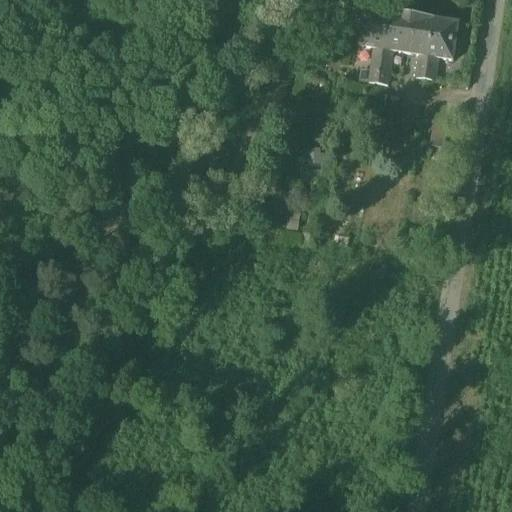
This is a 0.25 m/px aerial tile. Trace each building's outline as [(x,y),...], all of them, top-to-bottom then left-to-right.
[(388,15),(365,12),(359,49),(374,51),(384,52),(389,15),(388,15)] [(412,18),(389,15),(384,52),(393,54),(406,56),(412,18)] [(434,22),(412,18),(406,56),(419,58),(429,59),(434,22)] [(458,26),(435,23),(435,22),(434,22),(429,59),(438,61),(453,63),(458,26)] [(384,52),(374,51),(372,63),(382,65),(384,52)] [(393,54),(384,52),(382,65),(391,66),(393,54)] [(429,59),(419,58),(418,67),(418,68),(416,81),(425,82),(429,59)] [(438,61),(429,59),(425,82),(435,84),(436,74),(437,73),(438,61)] [(382,65),(372,63),(371,74),(380,75),(382,65)] [(391,66),(382,65),(380,75),(390,77),(391,66)] [(380,75),(371,74),(369,86),(378,87),(380,75)] [(390,77),(380,75),(378,87),(388,88),(390,77)] [(353,112),(340,110),(339,122),(354,124),(356,113),(353,112)] [(449,125),(435,122),(430,148),(444,150),(449,125)] [(320,151),(308,153),(309,166),(321,165),(320,151)]
